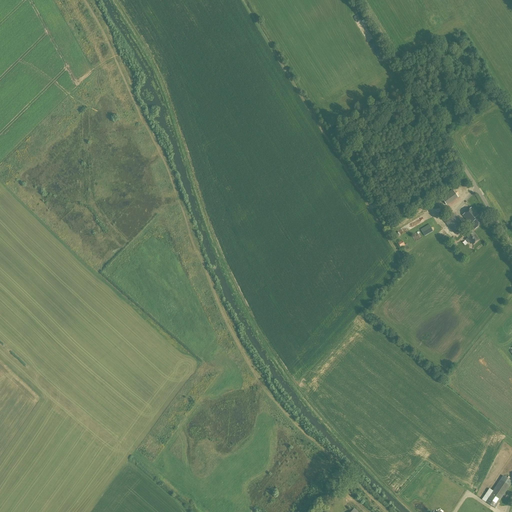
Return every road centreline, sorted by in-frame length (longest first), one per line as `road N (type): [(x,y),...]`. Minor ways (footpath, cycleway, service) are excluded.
road 1 (unclassified): [(511,246),(360,0)]
road 2 (track): [(201,511),(0,334)]
